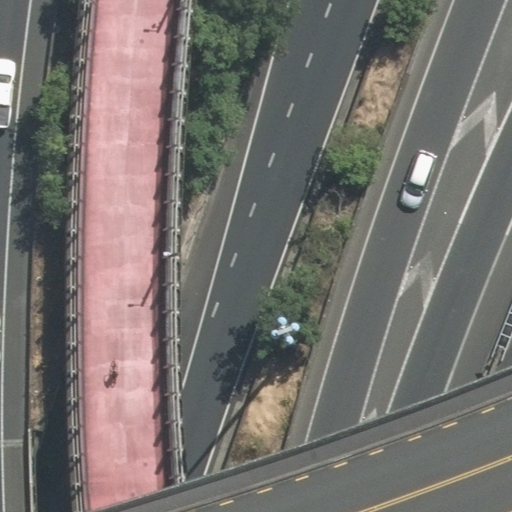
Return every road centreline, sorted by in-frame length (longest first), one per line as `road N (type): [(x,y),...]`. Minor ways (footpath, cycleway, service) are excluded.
road 1 (motorway): [(169,511),(352,0)]
road 2 (motorway): [(484,0),(363,327),(319,511)]
road 3 (motorway): [(511,212),(458,330),(393,511)]
road 4 (secondary): [(370,511),(511,461)]
